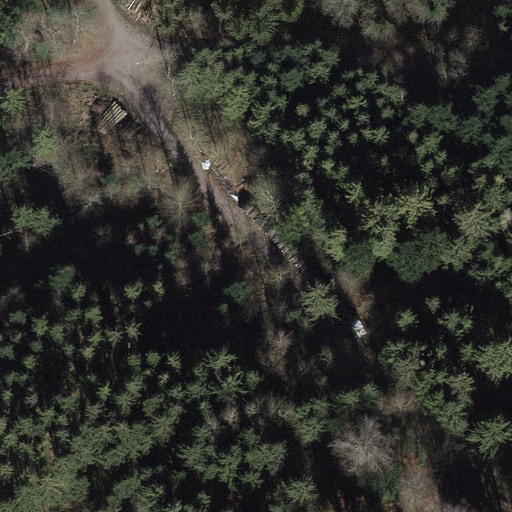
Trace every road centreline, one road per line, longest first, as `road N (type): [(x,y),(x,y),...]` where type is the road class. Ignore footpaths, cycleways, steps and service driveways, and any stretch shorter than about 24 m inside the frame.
road 1 (track): [(105,0),(209,187),(511,509)]
road 2 (track): [(0,88),(443,0)]
